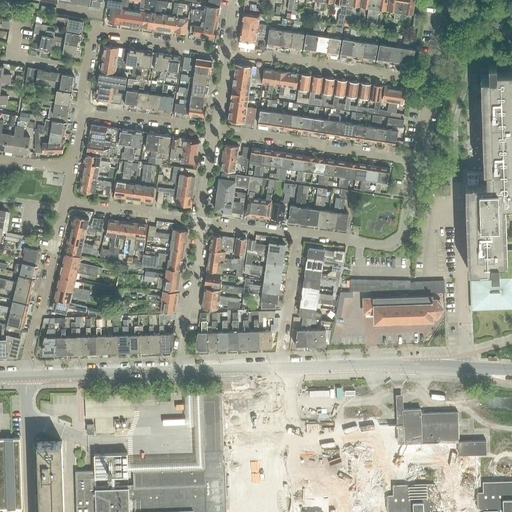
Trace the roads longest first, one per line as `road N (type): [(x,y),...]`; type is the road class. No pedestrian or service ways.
road 1 (unclassified): [(511,369),(280,368)]
road 2 (residential): [(412,162),(213,132)]
road 3 (residential): [(426,82),(227,53)]
road 4 (residential): [(24,360),(62,203)]
road 5 (unclassified): [(180,372),(25,377)]
road 6 (residential): [(202,223),(62,203)]
road 7 (residential): [(227,53),(92,28)]
road 8 (residential): [(180,355),(202,223)]
road 9 (residential): [(213,132),(84,113)]
